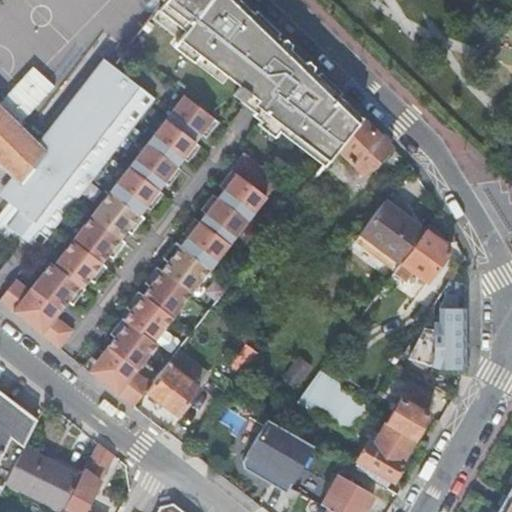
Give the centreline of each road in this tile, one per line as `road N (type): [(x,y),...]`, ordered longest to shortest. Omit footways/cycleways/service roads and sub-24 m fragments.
road 1 (residential): [(511,285),(431,151),(268,0)]
road 2 (residential): [(0,343),(159,469)]
road 3 (residential): [(419,511),(511,343)]
